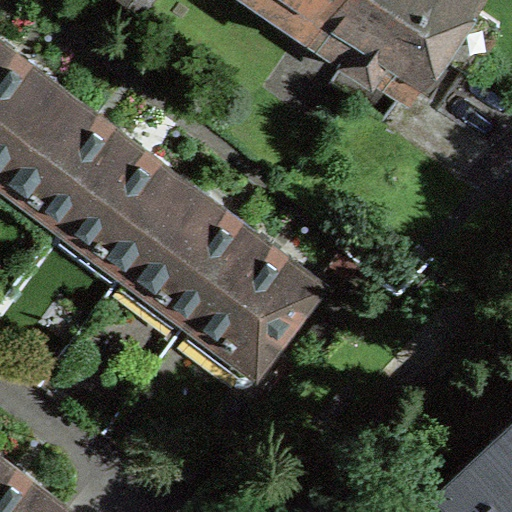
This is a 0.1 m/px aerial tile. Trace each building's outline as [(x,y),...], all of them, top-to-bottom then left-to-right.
[(125,0),(141,11),(148,0),(125,0)] [(321,0),(321,1),(350,21),(351,27),(342,40),(372,61),(384,44),(418,68),(439,39),(471,61),(499,20),(469,0),(321,0)] [(0,40),(0,161),(58,84),(27,61),(0,40)] [(58,84),(0,161),(0,166),(64,214),(124,133),(91,109),(58,84)] [(124,133),(64,214),(128,262),(188,181),(155,157),(124,133)] [(188,181),(128,262),(192,309),(252,229),(219,205),(188,181)] [(256,358),(316,277),(284,253),(252,229),(192,309),(256,358)] [(511,511),(511,408),(511,409),(511,417),(439,486),(438,488),(460,511),(511,511)] [(0,511),(51,511),(60,501),(27,476),(0,455),(0,511)]
